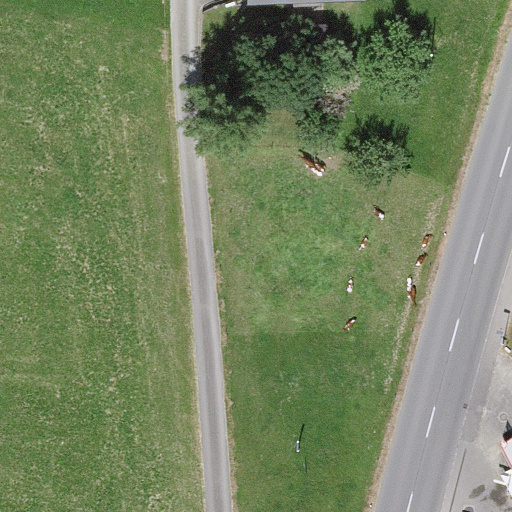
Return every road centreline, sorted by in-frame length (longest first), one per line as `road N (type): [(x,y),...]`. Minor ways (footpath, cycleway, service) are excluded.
road 1 (residential): [(232,511),(193,0)]
road 2 (secondary): [(408,511),(511,139)]
